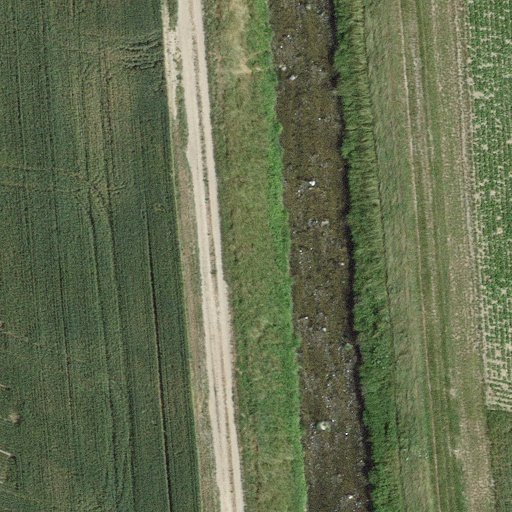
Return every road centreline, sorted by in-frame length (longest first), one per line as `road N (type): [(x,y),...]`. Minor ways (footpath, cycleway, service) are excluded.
road 1 (track): [(255,511),(209,0)]
road 2 (track): [(444,511),(402,0)]
